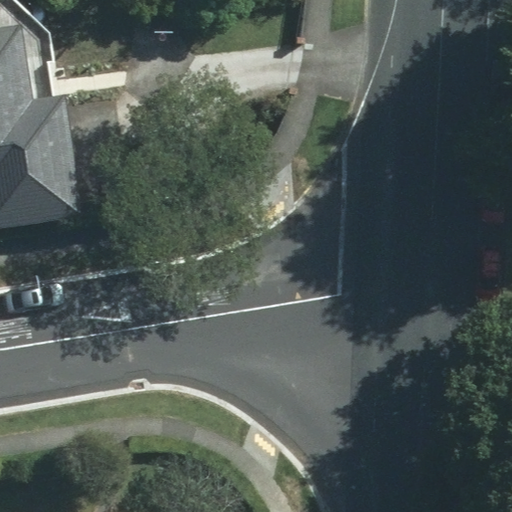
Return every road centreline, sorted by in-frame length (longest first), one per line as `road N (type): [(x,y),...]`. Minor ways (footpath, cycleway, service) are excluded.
road 1 (residential): [(422,288),(0,353)]
road 2 (tertiary): [(422,288),(436,0)]
road 3 (tertiary): [(417,511),(422,288)]
